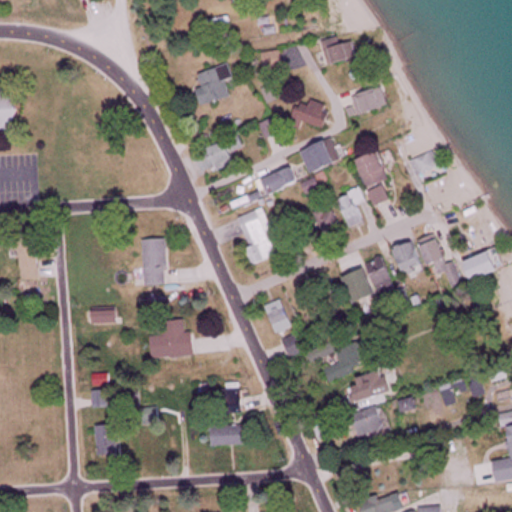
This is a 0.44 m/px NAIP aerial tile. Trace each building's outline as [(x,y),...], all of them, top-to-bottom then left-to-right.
[(360,42),(349,45),(347,38),(330,43),(336,67),(364,59),(360,42)] [(269,57),(274,74),(292,68),(287,52),(269,57)] [(203,91),(208,107),(238,98),(233,82),(241,80),(237,66),(205,75),(209,89),(203,91)] [(269,90),(273,104),(291,99),(288,85),(269,90)] [(359,96),(366,115),(396,105),(389,86),(359,96)] [(0,130),(20,130),(19,89),(0,89),(0,130)] [(332,102),(306,109),(310,125),(336,119),(332,102)] [(290,130),(287,118),(272,121),(275,134),(290,130)] [(243,162),(238,153),(252,146),(246,134),(215,148),(226,170),(243,162)] [(320,173),(351,159),(341,137),(310,152),(320,173)] [(424,179),(448,168),(440,150),(416,161),(424,179)] [(367,158),(381,205),(395,201),(390,182),(398,180),(390,151),(367,158)] [(307,184),(302,168),(273,176),(277,192),(307,184)] [(313,193),(327,189),(324,179),(310,183),(313,193)] [(367,202),(370,202),(368,191),(349,193),(353,226),(370,223),(367,202)] [(285,255),(267,209),(243,218),(261,264),(285,255)] [(346,230),(342,209),(319,214),(324,234),(346,230)] [(426,240),(440,277),(451,273),(454,282),(466,278),(460,261),(455,263),(444,233),(426,240)] [(149,239),(149,285),(173,285),(173,239),(149,239)] [(411,273),(430,267),(423,241),(404,246),(411,273)] [(480,280),(508,269),(501,250),(473,261),(480,280)] [(375,262),(386,295),(402,290),(391,257),(375,262)] [(383,297),(375,269),(354,275),(362,303),(383,297)] [(272,305),(282,334),(299,328),(289,299),(272,305)] [(122,323),(122,310),(98,310),(98,323),(122,323)] [(156,336),(157,359),(199,356),(198,331),(190,332),(190,320),(166,321),(167,336),(156,336)] [(375,339),(341,350),(339,344),(316,352),(309,332),(290,338),(297,357),(314,351),(317,361),(341,353),(344,363),(332,368),(336,382),(367,371),(366,368),(383,362),(375,339)] [(391,369),(360,378),(367,401),(398,392),(391,369)] [(113,374),(97,374),(97,386),(113,386),(113,374)] [(97,390),(97,408),(112,408),(112,390),(97,390)] [(367,437),(393,427),(384,405),(358,416),(367,437)] [(122,447),(123,425),(103,424),(102,446),(122,447)] [(251,444),(251,425),(217,425),(217,444),(251,444)] [(396,511),(410,508),(406,494),(379,502),(381,511),(396,511)]
